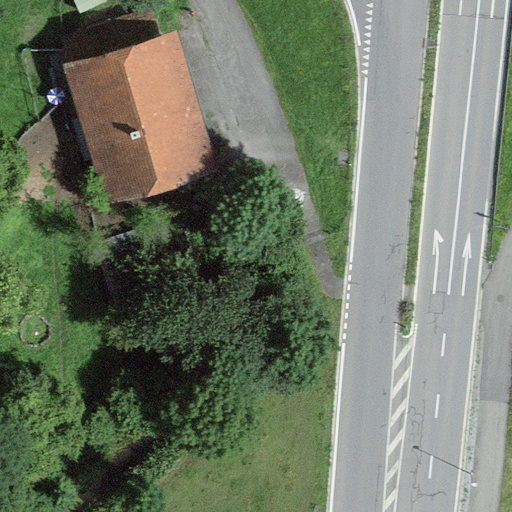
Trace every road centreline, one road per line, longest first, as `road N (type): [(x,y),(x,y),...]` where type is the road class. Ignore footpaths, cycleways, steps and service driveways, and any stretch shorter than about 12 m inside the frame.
road 1 (secondary): [(405,511),(443,341),(479,0)]
road 2 (secondary): [(397,48),(371,338),(375,511)]
